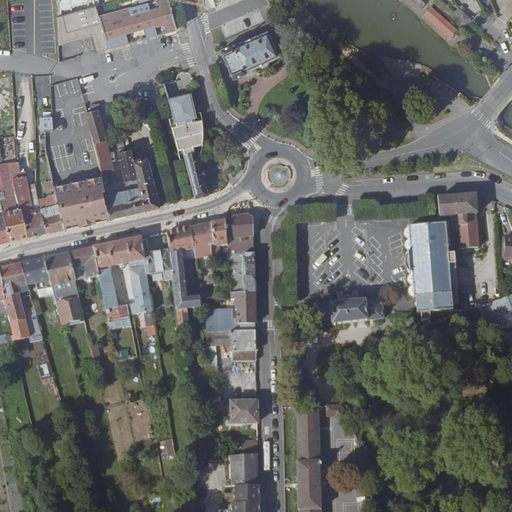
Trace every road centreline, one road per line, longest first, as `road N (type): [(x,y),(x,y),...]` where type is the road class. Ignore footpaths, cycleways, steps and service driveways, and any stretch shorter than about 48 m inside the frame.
road 1 (tertiary): [(270,511),(260,224),(272,198)]
road 2 (tertiary): [(256,184),(216,202),(0,255)]
road 3 (tertiary): [(301,183),(343,193),(476,183),(511,198)]
road 4 (residential): [(184,0),(220,111),(272,152)]
road 5 (tertiary): [(298,161),(349,165),(471,133)]
